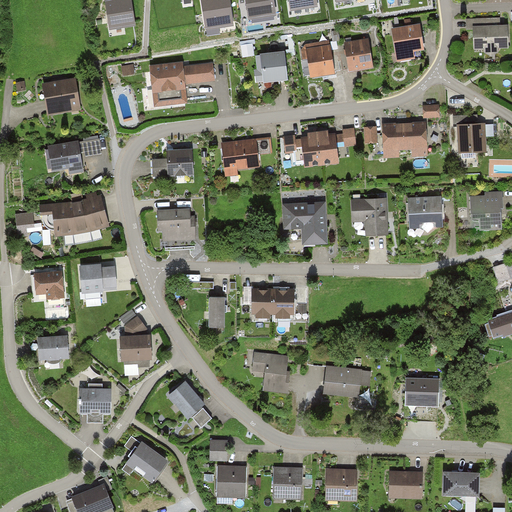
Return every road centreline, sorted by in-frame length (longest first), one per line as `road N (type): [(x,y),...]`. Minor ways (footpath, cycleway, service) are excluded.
road 1 (residential): [(145,272),(124,183),(132,150),(148,136),(400,101),(436,74)]
road 2 (residential): [(95,461),(36,411),(12,364),(1,163),(9,88)]
road 3 (residential): [(145,272),(421,270),(511,241)]
road 4 (residential): [(511,453),(292,443),(228,399),(189,353)]
road 5 (track): [(473,447),(460,380),(470,289),(467,281),(421,270)]
road 6 (residential): [(95,461),(149,383),(189,353)]
